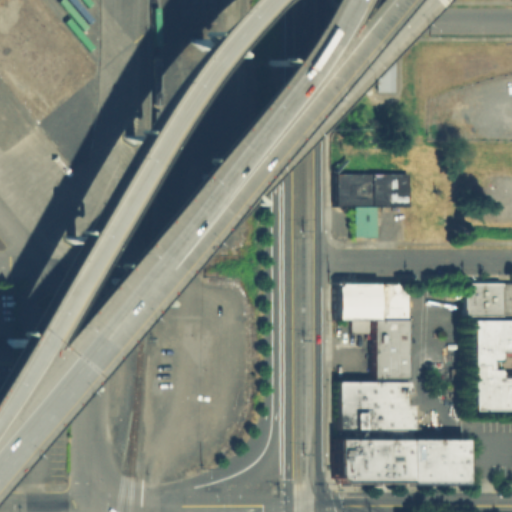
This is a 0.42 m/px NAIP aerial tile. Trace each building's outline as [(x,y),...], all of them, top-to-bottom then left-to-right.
[(390,90),(372,90),(372,56),(390,57),(390,90)] [(401,172),(401,205),(371,205),(348,205),(328,205),(328,172),(401,172)] [(348,205),(371,205),(371,235),(348,235),(348,205)] [(372,281),(373,317),(345,317),(329,317),(329,285),(332,282),(372,281)] [(372,281),(373,317),(402,316),(401,281),(372,281)] [(458,282),(459,315),(499,314),(499,281),(458,282)] [(511,281),(511,314),(499,314),(499,281),(511,281)] [(345,317),(373,317),(402,316),(403,379),(365,380),(364,332),(346,332),(345,317)] [(511,318),(511,354),(496,354),(496,357),(494,359),(487,359),(488,368),(495,368),(497,371),(497,374),(511,374),(511,409),(468,409),(468,319),(511,318)] [(329,379),(365,380),(403,379),(405,392),(398,392),(399,402),(407,403),(407,437),(330,436),(329,379)] [(328,436),(330,436),(407,437),(459,437),(459,482),(335,482),(328,475),(328,436)]
